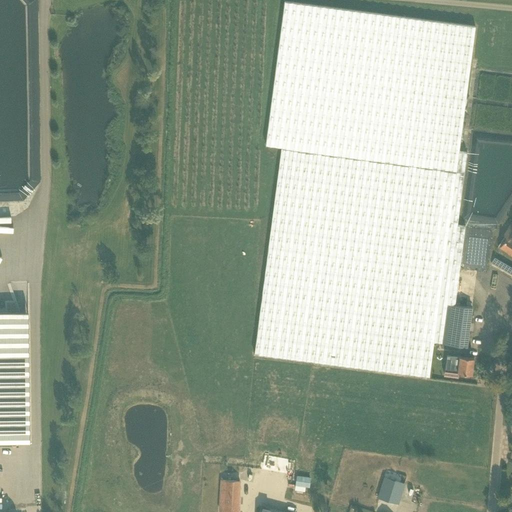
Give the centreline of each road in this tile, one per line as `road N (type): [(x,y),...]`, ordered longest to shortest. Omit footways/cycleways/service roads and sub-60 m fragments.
road 1 (track): [(43,0),(36,511)]
road 2 (unclassified): [(491,511),(501,367),(511,329)]
